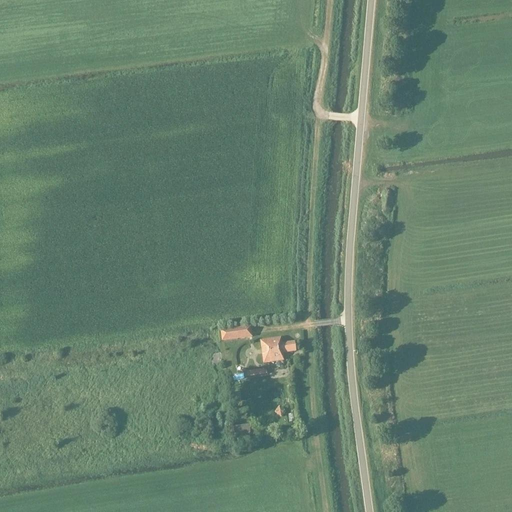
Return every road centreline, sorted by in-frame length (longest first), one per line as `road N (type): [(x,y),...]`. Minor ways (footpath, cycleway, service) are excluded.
road 1 (unclassified): [(368,511),(348,296),(371,0)]
road 2 (track): [(327,0),(306,325),(325,511)]
